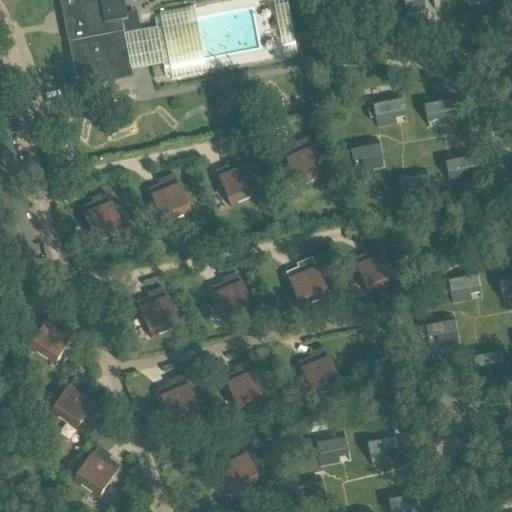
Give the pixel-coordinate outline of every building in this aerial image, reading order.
[(59,0),(68,45),(75,44),(83,88),(133,79),(131,72),(125,37),(141,34),(141,32),(138,20),(127,22),(126,16),(122,0),(113,2),(112,0),(59,0)] [(145,31),(151,68),(163,66),(164,74),(180,71),(181,74),(215,68),(216,69),(250,63),(250,65),(285,59),(285,58),(297,56),(287,0),(233,0),(205,5),(205,7),(170,12),(171,15),(154,18),(156,30),(145,31)] [(402,0),(406,16),(426,12),(424,2),(435,0),(402,0)] [(0,123),(16,121),(13,107),(7,109),(0,73),(0,123)] [(382,107),(367,109),(369,120),(375,119),(376,128),(396,124),(395,119),(404,118),(400,93),(380,97),(382,107)] [(442,95),(422,99),(427,124),(436,122),(437,126),(456,123),(453,103),(444,105),(442,95)] [(295,150),(283,155),(298,190),(326,178),(309,139),(300,143),(303,150),(297,153),(295,150)] [(368,141),(349,144),(353,164),(361,163),(363,172),(383,168),(378,143),(369,145),(368,141)] [(453,159),(444,161),(449,185),(469,181),(467,172),(476,170),(472,150),(453,154),(453,159)] [(227,168),(215,173),(230,208),(258,196),(241,158),(233,162),(236,169),(229,172),(227,168)] [(407,179),(397,180),(402,205),(422,201),(420,192),(429,190),(425,170),(406,174),(407,179)] [(160,187),(148,192),(163,227),(191,215),(174,176),(165,180),(169,187),(162,190),(160,187)] [(92,205),(80,210),(95,244),(123,233),(106,194),(98,198),(101,205),(94,208),(92,205)] [(366,256),(354,262),(369,296),(396,284),(380,246),(371,250),(374,257),(367,260),(366,256)] [(31,247),(8,251),(14,283),(37,279),(37,276),(34,262),(31,247)] [(298,270),(286,276),(301,310),(328,298),(312,260),(303,264),(306,271),(299,274),(298,270)] [(457,283),(442,286),(444,296),(450,295),(452,304),(471,300),(470,296),(480,294),(475,269),(455,273),(457,283)] [(511,271),(497,274),(502,299),(511,297),(511,300),(511,271)] [(223,285),(211,290),(226,325),(254,313),(237,275),(228,278),(231,286),(225,289),(223,285)] [(149,300),(137,305),(152,340),(179,328),(163,289),(154,293),(157,300),(150,303),(149,300)] [(52,316),(29,351),(55,367),(75,335),(64,328),(62,331),(56,327),(60,321),(52,316)] [(425,328),(419,329),(422,340),(436,337),(438,347),(458,343),(453,318),(444,320),(443,316),(423,320),(425,328)] [(481,354),(472,356),(477,380),(497,376),(495,367),(509,364),(507,353),(501,354),(500,345),(480,349),(481,354)] [(310,360),(298,365),(313,400),(341,388),(324,349),(315,353),(319,360),(312,363),(310,360)] [(235,374),(223,379),(238,414),(266,402),(249,364),(240,368),(244,375),(237,378),(235,374)] [(169,387),(157,392),(172,427),(200,415),(183,377),(174,381),(178,388),(171,391),(169,387)] [(74,380),(51,416),(77,432),(97,400),(86,393),(84,396),(78,392),(82,386),(74,380)] [(325,444),(316,446),(320,466),(339,462),(338,458),(348,456),(343,431),(323,435),(325,444)] [(385,433),(365,437),(369,462),(379,460),(380,465),(399,461),(397,452),(403,451),(401,440),(387,443),(385,433)] [(227,457),(216,463),(232,497),(259,484),(241,446),(232,450),(236,457),(229,461),(227,457)] [(98,448),(74,483),(99,499),(120,468),(110,461),(107,464),(101,460),(106,453),(98,448)] [(311,479),(292,484),(296,503),(305,501),(307,511),(327,506),(322,482),(312,484),(311,479)] [(397,497),(387,499),(389,511),(410,511),(410,510),(425,507),(422,496),(417,497),(415,489),(396,493),(397,497)]
